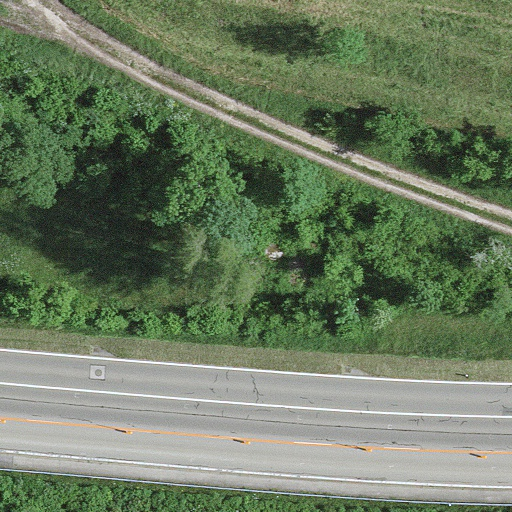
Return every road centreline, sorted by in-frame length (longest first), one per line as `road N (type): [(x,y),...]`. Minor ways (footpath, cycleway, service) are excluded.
road 1 (track): [(511,220),(193,95),(36,0)]
road 2 (primary): [(511,438),(0,404)]
